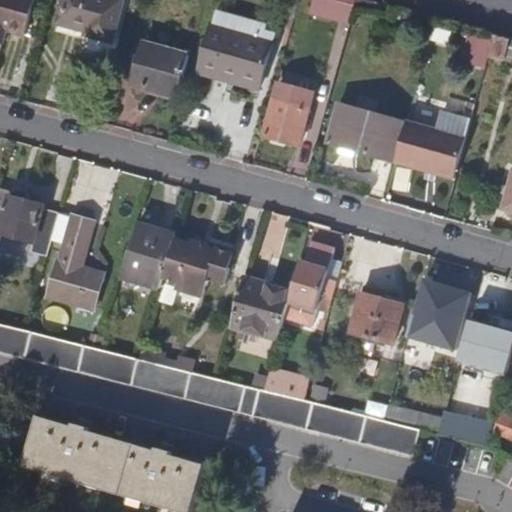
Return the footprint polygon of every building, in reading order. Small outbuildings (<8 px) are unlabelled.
[(34,0),(0,0),(0,38),(3,29),(24,34),(34,0)] [(124,1),(118,0),(64,0),(58,25),(85,33),(85,35),(113,43),(124,1)] [(355,0),(314,0),(311,10),(350,21),(354,7),(355,0)] [(370,0),(355,0),(354,7),(391,17),(394,7),(370,0)] [(274,41),(212,24),(198,74),(259,91),(274,41)] [(511,39),(493,34),(491,40),(487,55),(503,59),(504,55),(511,57),(511,39)] [(487,55),(491,40),(478,36),(471,62),(484,66),(487,55)] [(186,57),(143,45),(132,86),(174,99),(186,57)] [(314,91),(279,81),(265,133),(300,144),(314,91)] [(405,123),(336,104),(326,142),(395,161),(405,123)] [(436,129),(465,138),(470,119),(442,111),(436,129)] [(395,161),(455,177),(465,138),(436,129),(406,121),(405,123),(395,161)] [(53,239),(60,214),(60,212),(46,208),(47,206),(33,202),(35,192),(33,190),(31,188),(27,186),(23,186),(20,186),(15,189),(11,189),(0,185),(0,232),(37,243),(37,241),(52,245),(53,239)] [(60,214),(53,239),(69,244),(76,219),(60,214)] [(96,224),(76,219),(69,244),(64,263),(60,263),(51,297),(98,311),(108,276),(80,268),(82,263),(85,262),(96,224)] [(163,275),(167,276),(177,240),(173,239),(174,237),(138,226),(124,277),(159,287),(163,275)] [(177,240),(167,276),(181,280),(179,289),(202,296),(207,280),(225,285),(230,269),(227,268),(231,252),(216,248),(214,254),(200,250),(202,243),(188,239),(187,243),(177,240)] [(46,264),(52,245),(37,241),(37,243),(31,259),(46,264)] [(337,250),(315,241),(306,264),(300,263),(289,305),(328,315),(343,260),(335,258),(337,250)] [(471,292),(430,280),(421,315),(462,327),(471,292)] [(289,293),(244,281),(232,328),(276,341),(289,293)] [(404,305),(362,294),(351,333),(393,344),(404,305)] [(510,375),(511,364),(511,329),(472,319),(462,363),(510,375)] [(413,428),(387,421),(305,401),(267,391),(263,390),(249,387),(218,379),(143,360),(103,350),(28,331),(0,324),(0,352),(414,457),(422,430),(413,428)] [(208,356),(162,343),(159,358),(204,370),(208,356)] [(269,365),(256,361),(249,387),(263,390),(269,365)] [(391,406),(387,421),(413,428),(416,412),(391,406)] [(498,436),(494,435),(491,447),(508,451),(511,453),(511,412),(507,411),(498,436)] [(440,434),(444,435),(449,417),(445,416),(440,434)] [(444,435),(491,447),(494,435),(496,428),(449,417),(444,435)] [(69,429),(39,420),(26,469),(175,511),(193,511),(206,468),(179,460),(170,458),(171,454),(157,450),(155,454),(152,453),(95,436),(90,435),(91,431),(76,427),(74,430),(69,429)]
